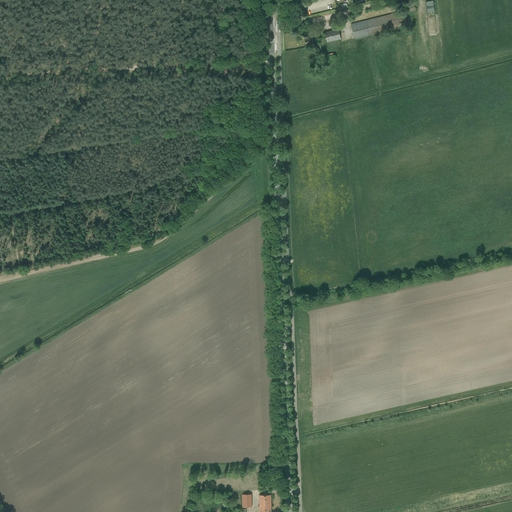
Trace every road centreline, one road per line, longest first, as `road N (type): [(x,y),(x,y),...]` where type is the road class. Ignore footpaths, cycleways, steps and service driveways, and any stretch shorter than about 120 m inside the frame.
road 1 (tertiary): [(288,511),(269,0)]
road 2 (track): [(0,276),(160,240),(261,142),(276,140)]
